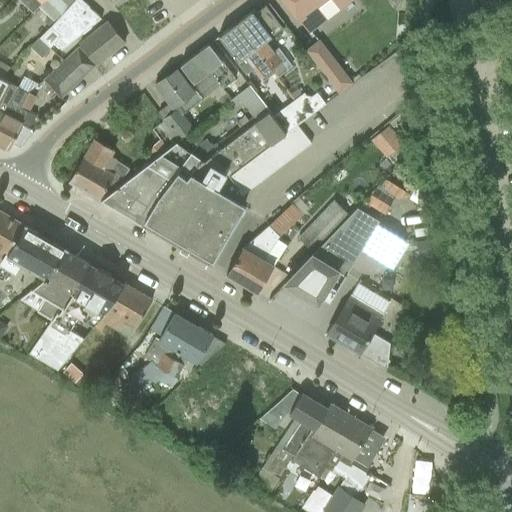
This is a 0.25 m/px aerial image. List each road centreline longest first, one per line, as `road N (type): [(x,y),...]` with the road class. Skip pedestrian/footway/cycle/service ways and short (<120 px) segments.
road 1 (tertiary): [(424,425),(13,186)]
road 2 (residential): [(230,0),(70,120),(13,186)]
road 3 (unknown): [(205,297),(252,212),(390,94)]
